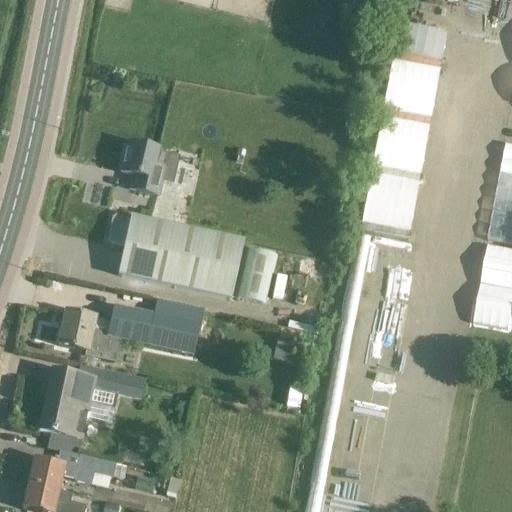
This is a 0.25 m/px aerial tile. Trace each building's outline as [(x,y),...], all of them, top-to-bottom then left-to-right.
[(128,144),(121,174),(131,176),(128,192),(158,199),(162,183),(173,185),(179,158),(158,154),(159,151),(128,144)] [(355,232),(405,241),(418,175),(368,165),(355,232)] [(111,220),(106,241),(109,246),(123,249),(117,277),(230,302),(243,243),(130,218),(130,221),(115,217),(111,220)] [(471,327),(511,331),(511,327),(511,248),(480,245),(471,327)] [(247,250),(236,299),(266,306),(277,257),(247,250)] [(64,313),(57,347),(86,353),(85,357),(104,362),(109,340),(119,342),(193,359),(203,312),(156,302),(153,315),(113,307),(109,323),(95,320),(64,313)] [(79,367),(76,378),(51,373),(37,433),(49,435),(46,451),(76,458),(80,442),(89,405),(114,411),(117,397),(139,401),(143,381),(79,367)] [(58,492),(62,478),(73,481),(73,483),(90,486),(92,475),(123,482),(126,469),(78,458),(75,470),(64,467),(34,459),(27,487),(60,494),(70,497),(71,495),(58,492)] [(156,464),(154,473),(168,476),(170,468),(156,464)] [(170,479),(165,499),(175,501),(178,481),(170,479)] [(60,494),(27,487),(22,510),(28,511),(84,511),(85,509),(69,505),(70,497),(60,494)]
